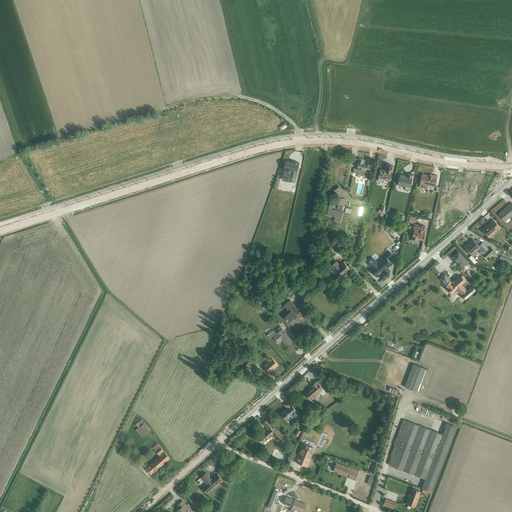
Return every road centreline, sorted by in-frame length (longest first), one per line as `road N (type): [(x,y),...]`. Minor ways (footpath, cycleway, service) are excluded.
road 1 (residential): [(0,230),(282,143),(344,141),(453,163),(511,165)]
road 2 (residential): [(218,443),(511,183)]
road 3 (residential): [(384,511),(218,443)]
